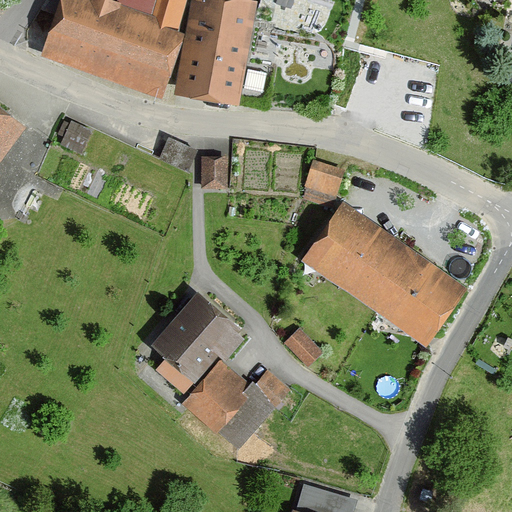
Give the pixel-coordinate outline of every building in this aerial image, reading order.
[(172,94),(180,97),(180,98),(248,107),(261,5),(219,0),(154,0),(153,3),(145,0),(130,0),(128,7),(105,0),(67,0),(47,60),(169,102),(172,94)] [(0,158),(24,125),(0,107),(0,158)] [(71,122),(61,144),(81,153),(91,131),(71,122)] [(194,151),(168,139),(160,158),(186,170),(194,151)] [(227,158),(203,159),(203,185),(227,185),(227,158)] [(344,170),(313,161),(304,190),(335,200),(344,170)] [(303,263),(425,348),(467,289),(342,201),(300,261),(303,263)] [(252,341),(199,298),(159,348),(173,359),(160,375),(193,401),(187,408),(222,437),(225,434),(245,450),(292,391),(268,372),(258,385),(232,365),(252,341)] [(299,330),(285,343),(308,365),(321,352),(299,330)] [(357,511),(360,502),(305,486),(297,511),(357,511)]
